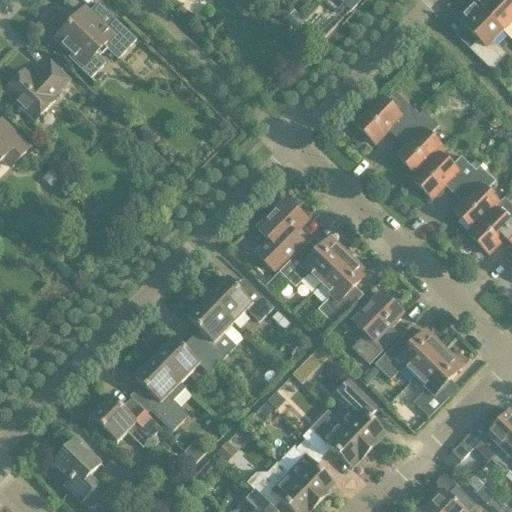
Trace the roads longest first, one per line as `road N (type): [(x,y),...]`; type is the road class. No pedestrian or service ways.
road 1 (residential): [(0,443),(292,145)]
road 2 (residential): [(509,362),(292,145)]
road 3 (residential): [(360,511),(509,362)]
road 4 (residential): [(292,145),(436,0)]
